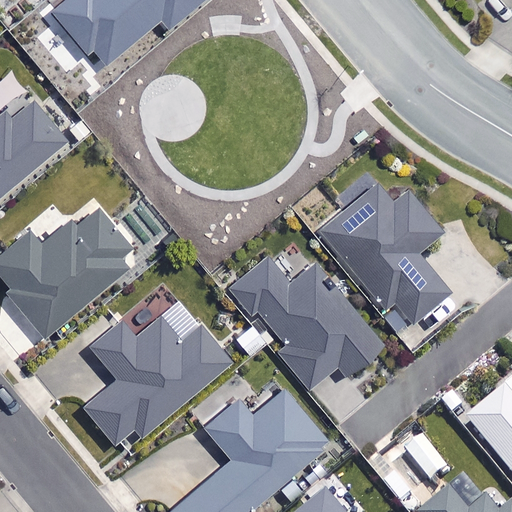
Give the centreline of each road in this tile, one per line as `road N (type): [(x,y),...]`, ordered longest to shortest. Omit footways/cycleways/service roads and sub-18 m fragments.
road 1 (residential): [(357,0),(430,86),(511,137)]
road 2 (residential): [(0,419),(77,511)]
